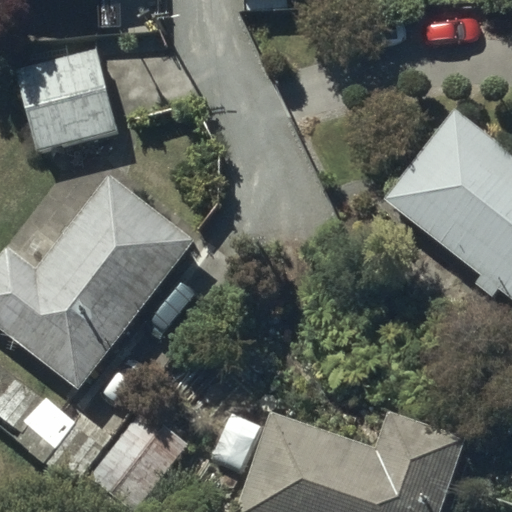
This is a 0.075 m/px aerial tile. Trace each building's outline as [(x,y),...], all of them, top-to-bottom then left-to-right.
[(110,119),(94,43),(18,59),(34,135),(110,119)] [(511,155),(456,110),(391,191),(511,287),(511,155)] [(187,233),(111,172),(34,268),(9,248),(0,260),(0,313),(75,373),(187,233)] [(0,355),(0,413),(21,431),(18,436),(77,484),(115,436),(84,410),(76,419),(0,355)] [(431,511),(460,432),(388,406),(373,447),(270,410),(236,503),(261,511),(431,511)] [(142,410),(90,476),(135,511),(187,446),(142,410)] [(214,511),(239,459),(210,446),(184,502),(206,511),(214,511)]
